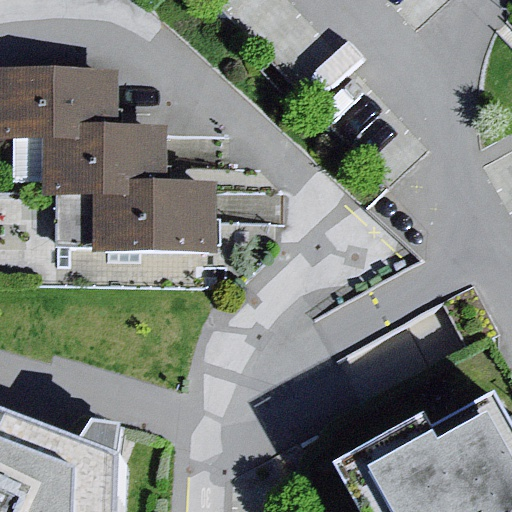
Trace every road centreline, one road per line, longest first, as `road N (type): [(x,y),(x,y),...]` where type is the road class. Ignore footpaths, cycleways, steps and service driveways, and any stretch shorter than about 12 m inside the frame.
road 1 (residential): [(298,275),(204,433),(203,511)]
road 2 (residential): [(432,90),(460,198),(511,296)]
road 3 (residential): [(345,0),(432,90)]
